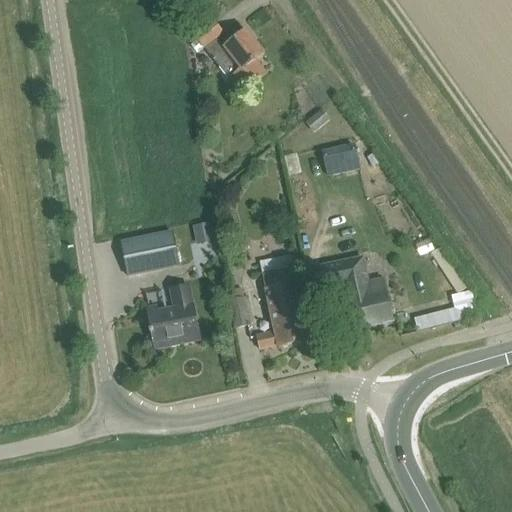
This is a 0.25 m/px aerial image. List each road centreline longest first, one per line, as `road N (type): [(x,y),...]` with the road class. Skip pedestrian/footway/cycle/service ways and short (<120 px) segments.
road 1 (unclassified): [(112,419),(50,0)]
road 2 (unclassified): [(112,419),(163,423),(327,388),(365,391),(402,409)]
road 3 (track): [(389,0),(511,170)]
road 4 (tertiary): [(402,409),(424,383),(511,353)]
